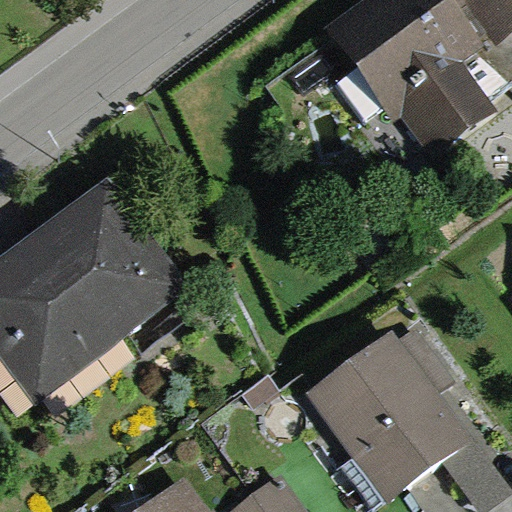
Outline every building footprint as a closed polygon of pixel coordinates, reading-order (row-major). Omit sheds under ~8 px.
[(394,130),(406,123),(431,161),(495,118),(461,68),(483,54),(446,0),(365,0),(325,27),(394,130)] [(511,0),(459,0),(494,53),(511,39),(511,0)] [(108,191),(0,264),(0,363),(30,407),(184,301),(108,191)] [(511,492),(395,333),(305,398),(388,511),(445,471),(474,511),(488,511),(511,494),(511,492)] [(210,511),(188,481),(143,511),(210,511)] [(303,511),(280,481),(238,511),(303,511)]
